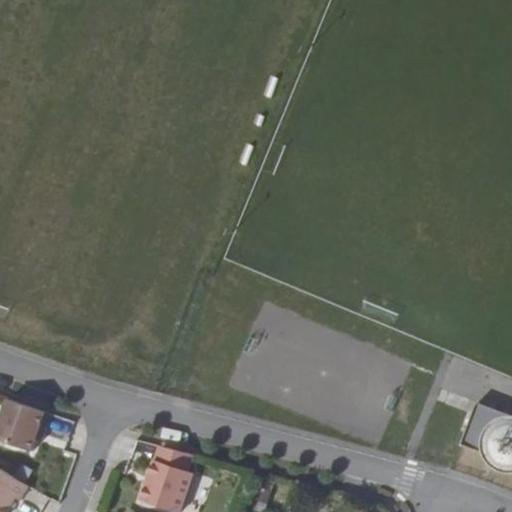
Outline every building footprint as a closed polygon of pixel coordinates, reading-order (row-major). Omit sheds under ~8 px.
[(491,455),(500,438),(511,412),(511,411),(476,398),(458,442),(491,455)] [(54,421),(11,405),(0,435),(0,446),(35,458),(39,446),(44,435),(48,436),(50,437),(54,421)] [(511,412),(500,438),(503,450),(505,455),(506,459),(510,463),(511,464),(511,412)] [(48,436),(44,435),(39,446),(44,447),(48,436)] [(194,464),(161,455),(146,511),(151,511),(187,511),(196,481),(190,480),(194,464)] [(32,497),(0,475),(0,511),(14,511),(17,508),(23,510),(32,497)]
